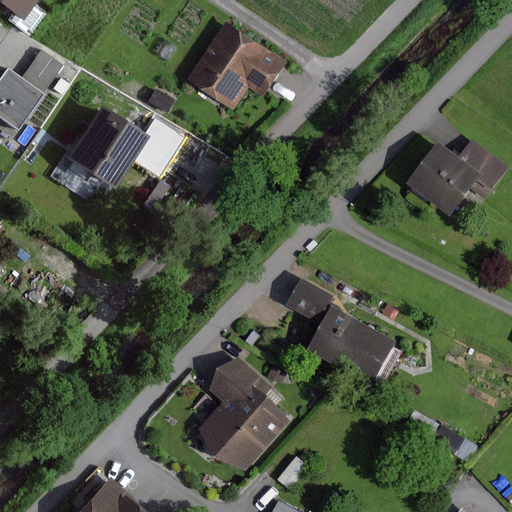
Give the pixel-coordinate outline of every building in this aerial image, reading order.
[(12,0),(30,14),(40,0),(12,0)] [(238,24),(204,73),(247,102),(260,83),(275,93),(286,77),(296,63),(238,24)] [(15,66),(0,87),(0,109),(27,128),(52,91),(15,66)] [(175,146),(112,106),(81,156),(124,183),(139,160),(159,172),(168,158),(175,146)] [(463,162),(440,145),(412,182),(453,212),(473,183),(489,194),(509,166),(477,142),(470,152),(463,162)] [(351,299),(316,280),(309,292),(303,304),(338,323),(346,308),(351,299)] [(406,341),(346,308),(338,323),(324,349),(384,382),(406,341)] [(226,388),(239,401),(205,437),(223,454),(228,448),(258,466),(300,422),(280,394),(283,390),(252,360),(241,373),(226,388)] [(152,511),(119,480),(88,511),(152,511)] [(309,511),(291,502),(284,511),(309,511)]
